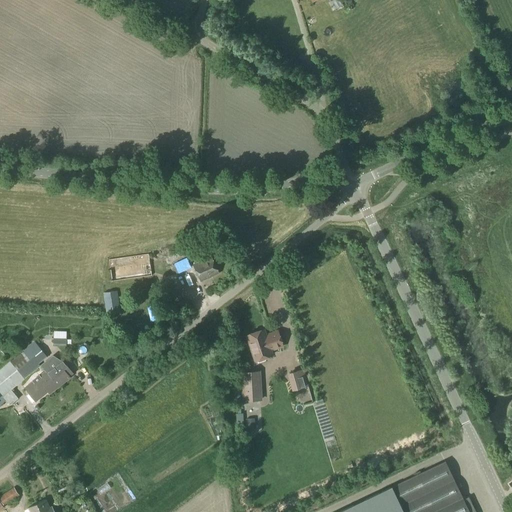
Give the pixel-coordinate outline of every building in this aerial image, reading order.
[(112,282),(152,277),(147,253),(109,259),(112,282)] [(200,282),(219,274),(211,257),(193,265),(200,282)] [(186,258),(174,264),(178,272),(178,273),(191,267),(186,258)] [(107,315),(120,313),(117,291),(103,293),(107,315)] [(263,330),(247,335),(254,356),(256,361),(264,358),(272,355),(270,350),(283,346),(278,331),(265,336),(263,330)] [(53,347),(66,347),(66,338),(53,338),(53,347)] [(11,390),(26,378),(42,365),(40,363),(47,357),(35,342),(0,369),(0,405),(6,401),(10,405),(18,399),(11,390)] [(265,403),(275,403),(275,366),(286,366),(286,349),(276,350),(276,360),(261,360),(261,369),(265,369),(265,403)] [(48,357),(41,363),(43,365),(42,366),(46,371),(59,387),(70,378),(58,362),(55,365),(48,357)] [(301,370),(289,373),(294,389),(305,386),(301,370)] [(50,394),(59,387),(46,371),(25,388),(35,401),(48,391),(50,394)] [(259,372),(243,373),(243,383),(244,400),(261,400),(260,382),(259,372)] [(475,511),(469,497),(463,499),(445,461),(338,511),(475,511)] [(0,499),(4,506),(20,496),(14,487),(0,496),(0,499)] [(54,511),(52,506),(50,507),(46,499),(37,504),(40,511),(54,511)]
